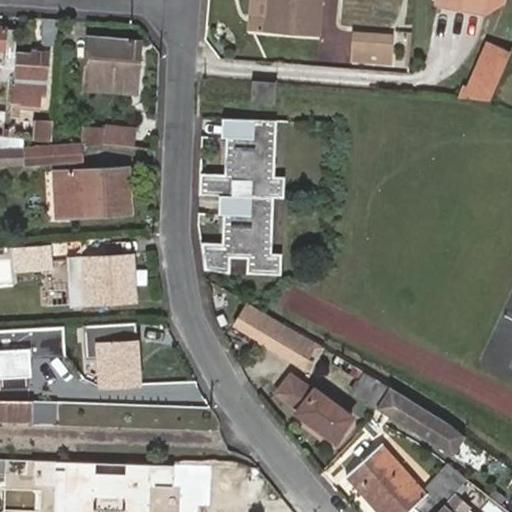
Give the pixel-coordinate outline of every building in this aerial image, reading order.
[(264,0),(264,14),(263,29),(314,33),(316,0),(264,0)] [(486,0),(438,0),(438,5),(484,14),(486,0)] [(504,3),(504,0),(486,0),(484,14),(504,3)] [(250,29),(263,29),(264,14),(251,14),(250,29)] [(56,47),(57,21),(45,20),(44,46),(56,47)] [(0,64),(14,65),(16,30),(0,29),(0,64)] [(392,38),(355,35),(354,61),(390,62),(392,38)] [(86,88),(100,88),(100,78),(128,79),(128,90),(138,90),(140,54),(131,53),(132,41),(89,38),(86,88)] [(141,42),(132,41),(131,53),(140,54),(141,42)] [(493,75),(501,54),(481,47),(463,96),(481,103),(492,75),(493,75)] [(16,93),(12,93),(11,113),(22,114),(22,102),(42,103),(42,96),(48,95),(50,61),(33,61),(33,55),(17,53),(16,93)] [(100,78),(100,88),(128,90),(128,79),(100,78)] [(271,81),(251,79),(248,100),(269,102),(270,89),(271,81)] [(0,110),(0,135),(10,136),(10,129),(3,127),(4,111),(0,110)] [(278,122),(224,118),(224,123),(229,123),(228,137),(225,174),(200,172),(199,192),(219,194),(233,195),(234,180),(250,181),(249,196),(272,198),(284,199),(285,179),(274,178),(278,122)] [(137,147),(138,141),(139,128),(104,124),(104,129),(102,144),(137,147)] [(53,139),(53,127),(38,127),(38,138),(53,139)] [(86,127),(85,143),(102,144),(104,129),(86,127)] [(82,144),(0,148),(0,163),(47,162),(83,160),(82,144)] [(53,174),(55,220),(129,216),(127,170),(53,174)] [(218,199),(223,199),(220,250),(201,248),(203,265),(227,271),(228,256),(244,257),(243,272),(278,275),(279,255),(268,254),(272,198),(249,196),(233,195),(219,194),(218,199)] [(15,274),(52,271),(50,249),(13,252),(15,274)] [(77,308),(135,303),(132,257),(74,261),(77,308)] [(235,328),(302,367),(313,345),(247,306),(235,328)] [(140,331),(139,318),(88,321),(89,335),(140,331)] [(0,369),(33,370),(33,352),(62,352),(62,323),(0,323),(0,369)] [(99,388),(142,386),(139,338),(96,340),(99,388)] [(313,345),(302,367),(311,372),(323,351),(313,345)] [(377,410),(388,388),(337,358),(333,367),(360,383),(353,395),(377,410)] [(2,371),(2,381),(27,382),(27,371),(2,371)] [(313,394),(292,379),(280,395),(301,411),(298,414),(335,441),(352,418),(315,392),(313,394)] [(449,424),(388,388),(377,410),(437,445),(449,424)] [(41,404),(0,402),(0,416),(41,418),(40,422),(54,423),(54,404),(47,404),(41,404)] [(463,434),(449,424),(437,445),(451,454),(463,434)] [(398,434),(389,443),(425,480),(434,470),(398,434)] [(452,497),(467,481),(456,473),(432,499),(427,494),(422,497),(378,449),(347,477),(379,511),(407,511),(415,505),(421,511),(437,511),(441,508),(452,497)] [(172,483),(172,505),(231,506),(232,464),(125,462),(125,482),(172,483)] [(466,511),(467,511),(452,497),(441,508),(437,511),(466,511)]
